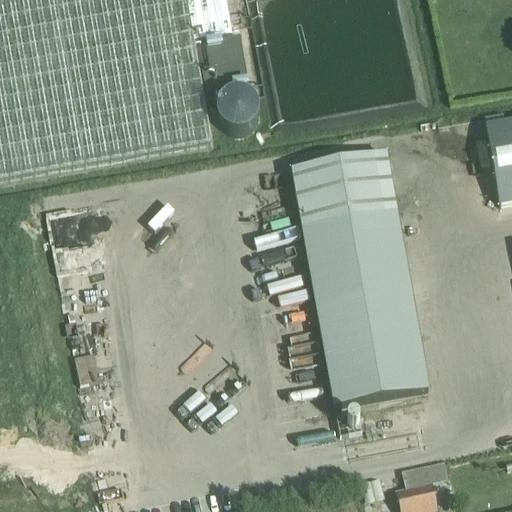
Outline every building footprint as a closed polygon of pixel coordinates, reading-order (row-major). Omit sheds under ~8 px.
[(231,41),(223,0),(0,0),(0,183),(109,165),(210,147),(192,48),(231,41)] [(237,47),(203,53),(212,102),(246,96),(237,47)] [(511,126),(487,131),(501,210),(511,208),(511,126)] [(386,159),(290,175),(331,413),(428,396),(386,159)] [(439,511),(434,489),(396,497),(399,511),(439,511)]
